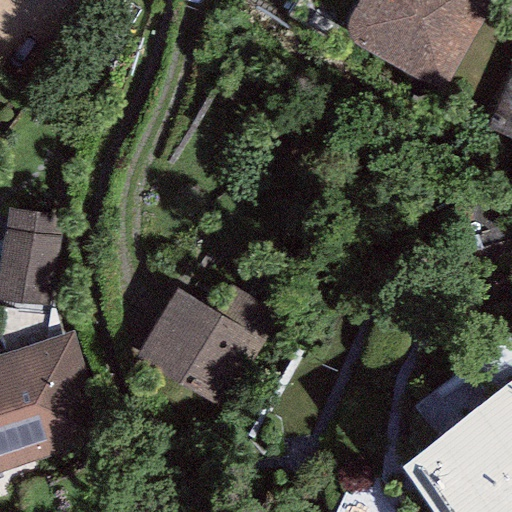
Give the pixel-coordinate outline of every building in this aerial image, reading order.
[(350,0),(335,32),(443,91),(493,0),(350,0)] [(511,84),(495,126),(511,133),(511,84)] [(55,233),(6,227),(0,275),(0,298),(46,305),(55,233)] [(179,294),(139,356),(207,399),(232,361),(244,368),(277,317),(234,289),(215,317),(179,294)] [(9,360),(0,362),(0,469),(100,437),(69,340),(60,343),(52,315),(2,311),(1,336),(9,360)] [(511,511),(511,391),(406,473),(432,511),(511,511)]
